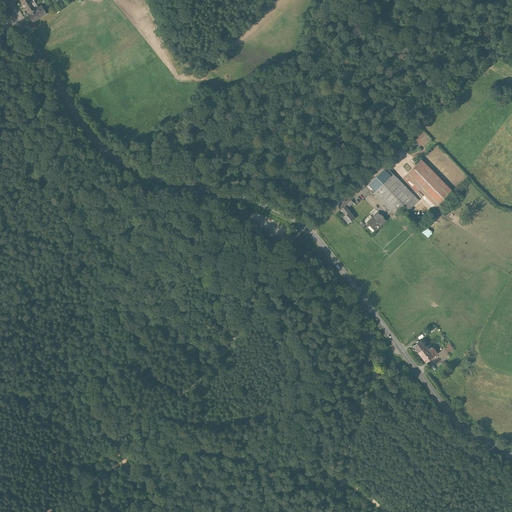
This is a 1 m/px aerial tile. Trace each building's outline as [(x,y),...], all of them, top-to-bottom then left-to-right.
[(47,14),(42,5),(36,9),(31,0),(30,0),(20,0),(29,14),(27,15),(32,23),(47,14)] [(456,191),(422,157),(402,177),(436,211),(456,191)] [(420,200),(386,165),(365,185),(399,220),(420,200)] [(355,217),(346,204),(338,210),(347,222),(355,217)] [(388,219),(378,210),(367,221),(377,230),(388,219)] [(413,346),(418,353),(426,347),(421,340),(413,346)] [(418,353),(425,362),(437,353),(433,348),(430,350),(427,346),(426,347),(418,353)]
